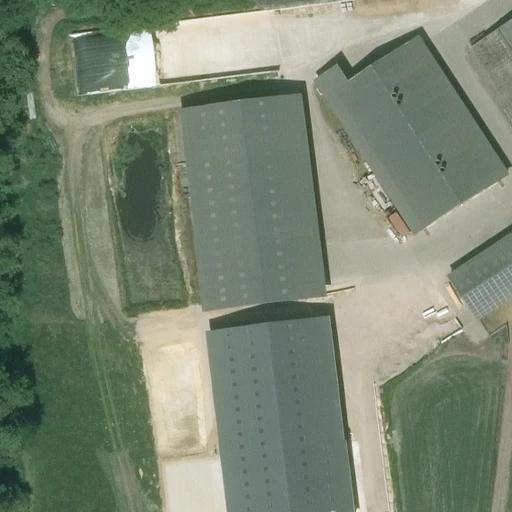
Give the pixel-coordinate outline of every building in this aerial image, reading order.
[(511,22),(471,49),(511,112),(511,22)] [(342,89),(327,99),(417,235),(506,177),(417,40),(342,89)] [(316,82),(327,99),(342,89),(331,72),(316,82)] [(302,98),(282,100),(306,300),(326,297),(302,98)] [(282,100),(183,112),(207,312),(306,300),(282,100)] [(477,320),(511,296),(511,236),(449,278),(477,320)]
